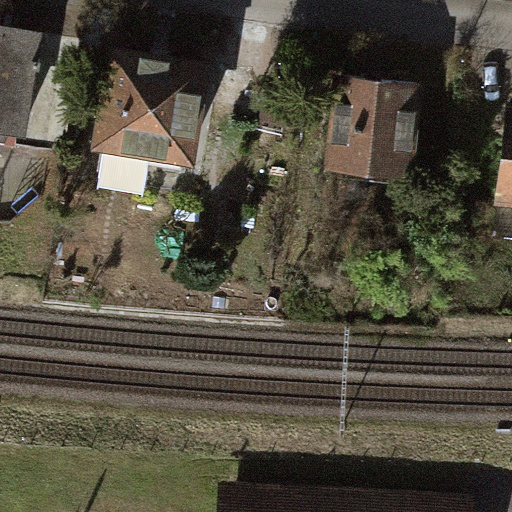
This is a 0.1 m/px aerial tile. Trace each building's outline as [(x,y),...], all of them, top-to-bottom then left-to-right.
[(0,139),(67,150),(84,40),(0,26),(0,139)] [(214,61),(117,48),(103,145),(200,158),(214,61)] [(424,85),(340,77),(332,164),(415,172),(424,85)] [(511,128),(499,234),(511,235),(511,128)] [(232,491),(231,511),(476,511),(477,505),(232,491)]
